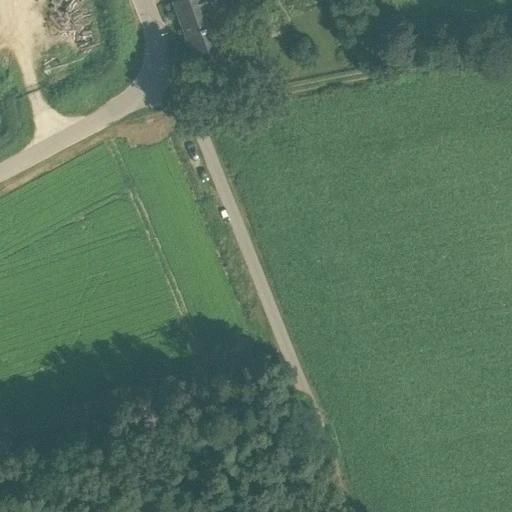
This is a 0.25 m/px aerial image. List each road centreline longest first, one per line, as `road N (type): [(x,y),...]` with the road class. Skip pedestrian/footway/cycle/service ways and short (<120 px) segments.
road 1 (unclassified): [(345,511),(179,78)]
road 2 (track): [(511,45),(189,106)]
road 3 (unclassified): [(0,174),(179,78)]
